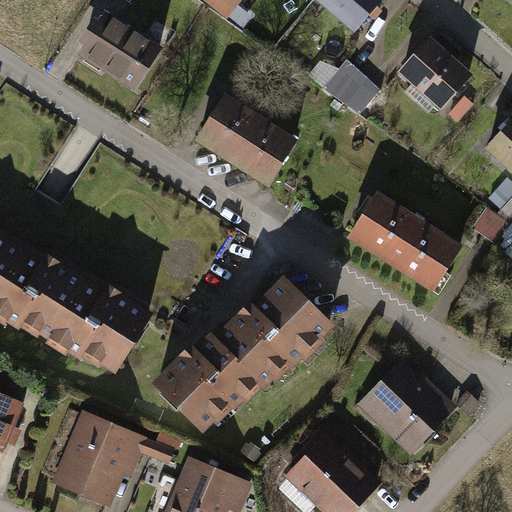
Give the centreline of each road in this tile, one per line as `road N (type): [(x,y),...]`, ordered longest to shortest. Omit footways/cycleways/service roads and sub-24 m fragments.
road 1 (residential): [(0,52),(511,388)]
road 2 (residential): [(511,395),(477,421),(397,511)]
